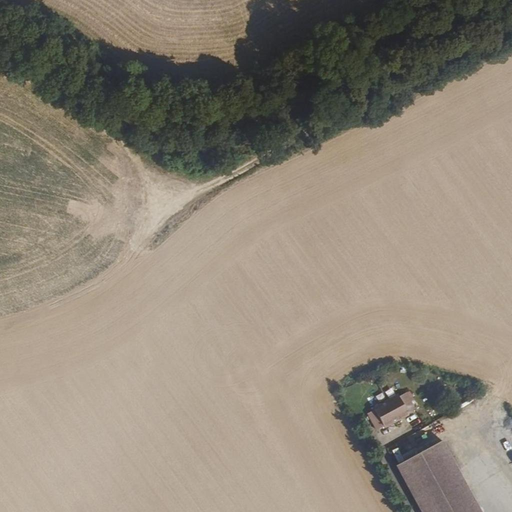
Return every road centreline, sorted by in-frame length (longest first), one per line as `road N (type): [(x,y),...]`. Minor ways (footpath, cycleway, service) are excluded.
road 1 (track): [(222,182),(511,35)]
road 2 (track): [(0,35),(33,50),(183,174),(222,182)]
road 3 (track): [(222,182),(159,215),(131,253),(81,291),(0,319)]
